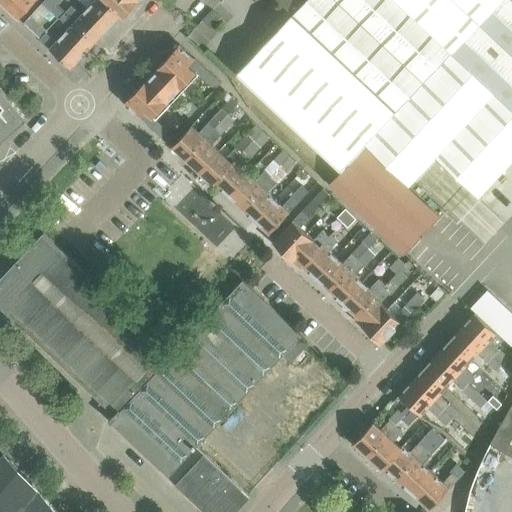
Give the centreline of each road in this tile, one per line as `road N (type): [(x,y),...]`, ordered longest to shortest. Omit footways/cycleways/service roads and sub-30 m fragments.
road 1 (residential): [(116,511),(0,374)]
road 2 (residential): [(388,374),(271,266)]
road 3 (unclassified): [(80,104),(178,0)]
